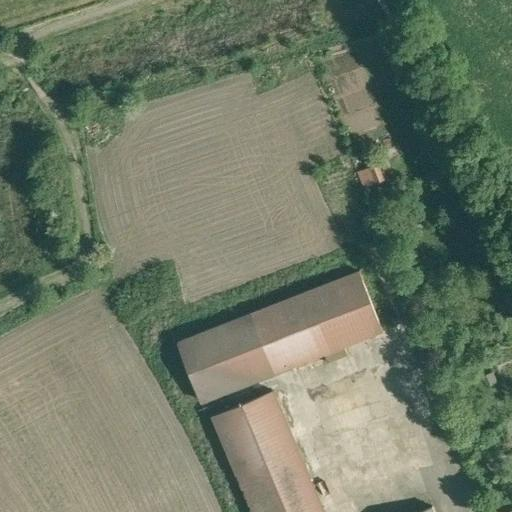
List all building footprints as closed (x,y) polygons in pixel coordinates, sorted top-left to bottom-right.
[(398,38),(361,39),(361,53),(347,54),(348,67),(399,65),(398,38)] [(355,166),(324,176),(329,189),(359,178),(355,166)] [(202,401),(274,372),(382,330),(359,271),(178,341),(202,401)] [(346,374),(331,378),(336,399),(351,395),(346,374)] [(253,511),(324,511),(273,390),(212,415),(253,511)]
